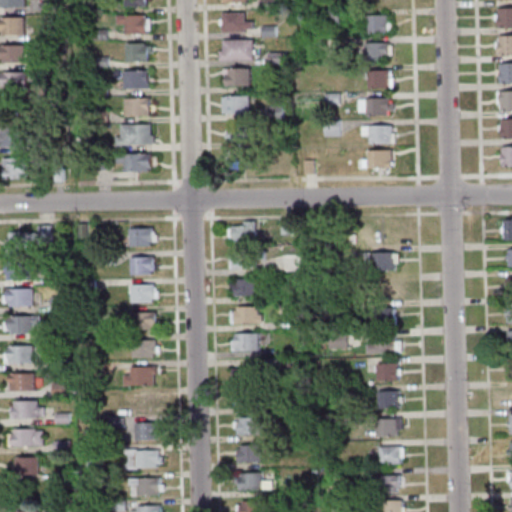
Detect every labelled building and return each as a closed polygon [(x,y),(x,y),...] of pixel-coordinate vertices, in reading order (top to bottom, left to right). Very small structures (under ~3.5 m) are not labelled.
[(258,0),(259,9),(274,9),(274,0),(258,0)] [(40,2),(40,12),(55,13),(55,2),(40,2)] [(511,6),(496,6),(496,27),(511,27),(511,6)] [(322,9),(323,24),(338,23),(338,8),(322,9)] [(221,12),(243,12),(244,21),(252,21),(253,29),(245,29),(245,32),(222,32),(221,30),(221,24),(221,12)] [(115,15),(143,14),(143,17),(146,17),(146,34),(124,34),(124,24),(115,24),(115,15)] [(365,14),(365,32),(386,32),(386,22),(388,22),(388,14),(365,14)] [(0,16),(23,16),(23,34),(0,34),(0,16)] [(261,26),(261,36),(275,36),(275,25),(261,26)] [(107,29),(107,40),(93,40),(93,29),(107,29)] [(511,34),(497,35),(497,41),(496,41),(497,55),(511,55),(511,34)] [(337,37),(337,47),(323,47),(323,37),(337,37)] [(222,39),(252,38),(253,60),(218,60),(218,50),(222,50),(222,39)] [(363,42),(363,59),(385,59),(385,54),(388,54),(388,41),(363,42)] [(125,43),(144,42),(144,44),(147,44),(147,45),(151,45),(151,52),(147,52),(147,60),(125,61),(125,43)] [(2,44),(24,44),(24,62),(0,62),(0,46),(2,46),(2,44)] [(268,52),(268,64),(283,64),(283,52),(268,52)] [(107,56),(107,68),(92,68),(92,56),(107,56)] [(498,62),(511,62),(511,82),(498,82),(498,62)] [(227,73),(227,67),(249,67),(249,85),(224,85),(224,73),(227,73)] [(366,69),(389,69),(390,77),(389,77),(389,87),(367,87),(366,69)] [(122,70),(123,88),(148,88),(147,70),(122,70)] [(0,71),(27,71),(27,89),(3,89),(3,86),(0,86),(0,71)] [(265,79),(266,91),(282,91),(281,79),(265,79)] [(107,95),(107,83),(91,84),(91,95),(107,95)] [(498,90),(511,89),(511,110),(499,111),(498,90)] [(339,92),(339,103),(325,104),(324,93),(339,92)] [(221,96),(225,96),(225,95),(248,94),(249,112),(222,113),(221,96)] [(123,98),(123,116),(148,116),(148,97),(123,98)] [(356,98),(365,98),(365,97),(389,97),(389,102),(393,102),(393,110),(387,110),(387,115),(365,115),(365,111),(356,111),(356,98)] [(268,106),(268,119),(282,119),(282,106),(268,106)] [(106,110),(107,122),(91,122),(91,110),(106,110)] [(500,118),(511,118),(511,138),(500,138),(500,118)] [(339,136),(339,119),(323,120),(323,136),(339,136)] [(119,123),(130,123),(130,124),(150,124),(150,134),(153,134),(153,144),(115,145),(114,135),(120,135),(119,123)] [(229,128),(229,123),(251,123),(251,141),(227,141),(226,128),(229,128)] [(361,125),(391,124),(391,136),(390,136),(390,142),(368,143),(368,135),(361,135),(361,125)] [(0,126),(29,126),(29,146),(0,147),(0,126)] [(85,150),(85,140),(99,140),(99,150),(85,150)] [(511,145),(500,146),(500,152),(499,152),(500,164),(501,164),(501,165),(511,165),(511,145)] [(366,149),(391,149),(391,167),(366,167),(366,149)] [(229,151),(229,157),(226,157),(227,168),(251,167),(250,150),(229,151)] [(114,153),(150,152),(150,167),(147,167),(148,170),(123,171),(123,162),(114,162),(114,153)] [(1,157),(27,156),(27,178),(1,179),(1,167),(2,167),(1,157)] [(109,168),(108,157),(92,157),(92,169),(109,168)] [(302,159),(303,174),(314,173),(313,159),(302,159)] [(52,166),(52,181),(62,181),(62,166),(52,166)] [(279,219),(280,234),(294,234),(293,218),(279,219)] [(502,218),(511,218),(511,239),(502,239),(502,218)] [(243,224),(243,220),(254,220),(255,242),(234,243),(234,239),(231,239),(231,225),(243,224)] [(76,223),(77,237),(86,237),(85,223),(76,223)] [(7,231),(30,231),(36,231),(36,225),(51,224),(51,242),(36,243),(36,240),(30,240),(30,248),(18,248),(18,255),(4,256),(4,238),(7,238),(7,231)] [(127,228),(152,227),(152,234),(155,234),(155,241),(150,242),(150,245),(128,246),(127,228)] [(234,250),(263,249),(263,259),(255,259),(256,267),(232,268),(231,254),(234,254),(234,250)] [(363,252),(392,251),(392,253),(397,253),(398,262),(394,263),(394,269),(370,270),(370,261),(363,262),(363,252)] [(99,265),(98,253),(114,253),(114,265),(99,265)] [(283,254),(283,270),(300,270),(300,254),(283,254)] [(128,256),(153,255),(154,270),(151,270),(151,273),(129,274),(128,256)] [(4,261),(29,261),(30,279),(6,279),(6,274),(5,274),(4,261)] [(50,269),(50,284),(64,284),(64,269),(50,269)] [(235,278),(263,277),(263,286),(256,287),(256,295),(233,296),(233,288),(229,289),(229,282),(235,282),(235,278)] [(94,279),(94,290),(80,290),(79,279),(94,279)] [(396,298),(396,280),(375,280),(375,298),(396,298)] [(129,284),(130,302),(151,301),(151,298),(154,298),(154,283),(129,284)] [(6,288),(32,288),(32,305),(9,305),(9,302),(6,302),(6,288)] [(50,296),(50,312),(66,312),(65,296),(50,296)] [(505,302),(511,301),(511,322),(505,323),(505,315),(503,315),(503,309),(505,309),(505,302)] [(334,303),(335,317),(320,318),(320,304),(334,303)] [(235,306),(256,306),(257,314),(261,313),(261,323),(233,323),(233,310),(236,310),(235,306)] [(393,306),(394,324),(373,325),(372,307),(393,306)] [(130,311),(155,311),(155,325),(152,325),(152,329),(130,330),(130,311)] [(6,316),(33,315),(33,316),(38,316),(39,324),(33,324),(33,333),(10,334),(10,330),(7,330),(6,316)] [(346,331),(347,347),(328,348),(327,332),(346,331)] [(234,334),(234,340),(229,340),(230,350),(258,350),(257,332),(235,332),(235,334),(234,334)] [(373,343),(373,335),(394,334),(395,352),(366,353),(365,344),(373,343)] [(131,339),(155,339),(155,345),(156,345),(156,353),(152,353),(152,356),(132,357),(131,339)] [(32,345),(32,363),(8,363),(7,345),(32,345)] [(282,356),(282,372),(301,372),(301,356),(282,356)] [(50,358),(50,368),(66,368),(66,358),(50,358)] [(375,363),(396,362),(397,379),(376,380),(375,363)] [(231,367),(249,367),(249,363),(259,363),(259,382),(235,383),(235,377),(231,377),(231,367)] [(130,374),(129,366),(155,365),(156,373),(153,373),(153,384),(123,385),(123,375),(130,374)] [(96,366),(96,376),(82,377),(82,366),(96,366)] [(8,373),(33,372),(34,390),(9,390),(8,373)] [(51,383),(51,396),(66,395),(65,382),(51,383)] [(357,386),(357,396),(342,397),(342,386),(357,386)] [(85,389),(85,403),(105,403),(105,389),(85,389)] [(237,393),(237,389),(259,389),(259,407),(235,407),(235,400),(232,400),(232,393),(237,393)] [(376,390),(377,408),(398,407),(397,390),(376,390)] [(159,394),(136,394),(136,411),(159,411),(159,394)] [(290,410),(290,399),(307,399),(307,410),(290,410)] [(13,401),(35,401),(35,407),(44,407),(44,416),(37,416),(37,417),(11,418),(11,406),(13,406),(13,401)] [(54,413),(54,424),(68,423),(68,412),(54,413)] [(367,429),(367,416),(376,416),(376,418),(394,417),(394,416),(400,416),(401,429),(396,429),(396,435),(375,436),(375,429),(367,429)] [(122,417),(123,427),(108,428),(108,417),(122,417)] [(239,417),(259,417),(259,428),(266,428),(266,434),(236,434),(236,420),(239,420),(239,417)] [(134,422),(157,422),(157,428),(161,428),(161,435),(156,435),(156,439),(134,440),(134,422)] [(13,429),(35,428),(35,430),(43,429),(43,446),(11,446),(11,433),(13,433),(13,429)] [(52,441),(52,451),(69,450),(69,440),(52,441)] [(239,445),(260,444),(260,461),(237,462),(236,448),(239,448),(239,445)] [(378,446),(378,464),(400,463),(399,457),(403,457),(403,446),(399,446),(399,445),(378,446)] [(123,448),(136,448),(136,450),(154,450),(154,449),(158,449),(158,456),(162,456),(162,464),(156,464),(156,468),(137,468),(137,469),(123,469),(123,448)] [(85,452),(85,467),(101,467),(100,451),(85,452)] [(14,456),(38,456),(38,474),(12,475),(12,462),(14,462),(14,456)] [(55,470),(55,484),(70,484),(70,470),(55,470)] [(240,472),(261,471),(262,489),(238,490),(238,483),(234,483),(234,476),(240,476),(240,472)] [(374,474),(399,474),(399,487),(396,487),(396,492),(375,492),(374,474)] [(127,478),(159,477),(159,484),(163,484),(163,491),(157,491),(157,494),(130,495),(130,485),(128,485),(127,478)] [(383,511),(383,500),(401,499),(401,511),(383,511)] [(124,500),(125,511),(108,511),(108,500),(124,500)] [(241,500),(261,500),(261,511),(238,511),(238,504),(241,504),(241,500)]
